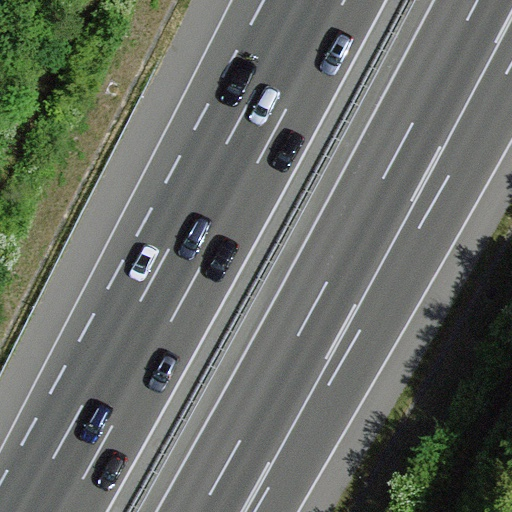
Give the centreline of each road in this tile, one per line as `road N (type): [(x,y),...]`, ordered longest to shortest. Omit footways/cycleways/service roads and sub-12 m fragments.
road 1 (motorway): [(325,0),(45,511)]
road 2 (motorway): [(223,511),(495,0)]
